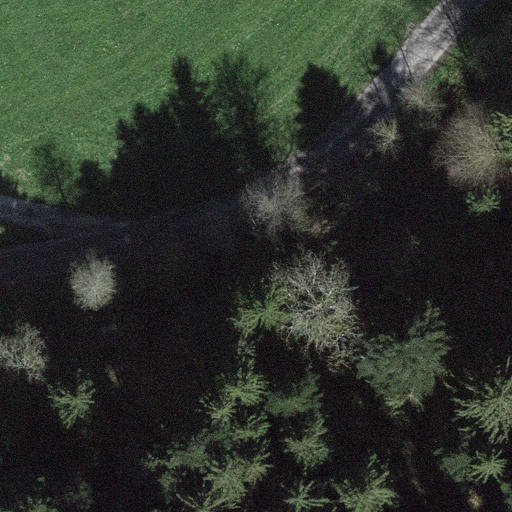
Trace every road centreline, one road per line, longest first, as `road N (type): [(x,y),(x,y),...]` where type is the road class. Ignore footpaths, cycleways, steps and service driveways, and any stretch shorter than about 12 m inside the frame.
road 1 (unclassified): [(0,265),(128,237),(278,183),(363,122),(467,0)]
road 2 (track): [(0,206),(128,237)]
